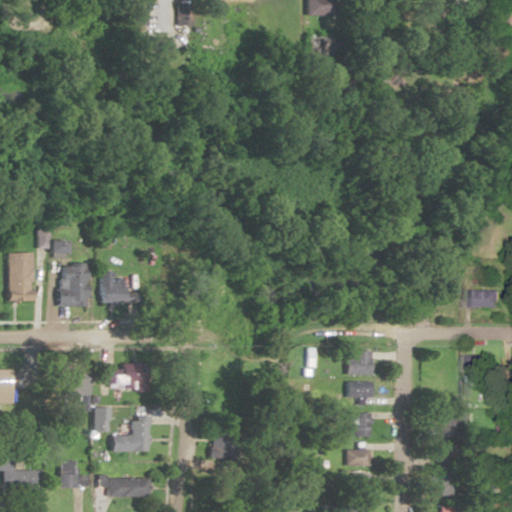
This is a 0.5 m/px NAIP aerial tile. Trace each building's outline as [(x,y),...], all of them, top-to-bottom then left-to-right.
[(326,0),(302,0),(303,16),(326,16),(326,0)] [(143,7),(129,7),(129,26),(143,26),(143,7)] [(165,51),(165,37),(146,37),(146,51),(165,51)] [(58,242),(44,242),(44,252),(58,252),(58,242)] [(25,253),(0,252),(0,301),(25,301),(25,253)] [(51,264),(51,307),(79,307),(79,264),(51,264)] [(118,271),(93,271),(93,305),(118,305),(118,271)] [(187,303),(212,303),(212,282),(187,282),(187,303)] [(499,290),(464,290),(464,308),(499,308),(499,290)] [(363,351),(338,351),(338,375),(363,375),(363,351)] [(462,381),(486,381),(486,356),(462,356),(462,381)] [(138,389),(138,364),(113,364),(113,369),(101,369),(101,389),(138,389)] [(83,369),(53,369),(53,397),(83,397),(83,369)] [(363,382),(338,382),(338,398),(363,398),(363,382)] [(434,497),(453,496),(453,437),(468,437),(468,411),(433,411),(434,440),(433,440),(434,497)] [(346,413),(346,436),(363,436),(363,413),(346,413)] [(141,451),(141,416),(124,416),(124,451),(141,451)] [(338,449),(338,466),(362,466),(362,449),(338,449)] [(52,461),(52,487),(80,487),(80,473),(69,473),(69,461),(52,461)] [(0,490),(36,490),(35,469),(5,470),(5,462),(0,462),(0,490)] [(363,473),(345,473),(345,498),(363,498),(363,473)] [(142,497),(142,489),(141,489),(141,477),(91,477),(91,496),(142,497)]
